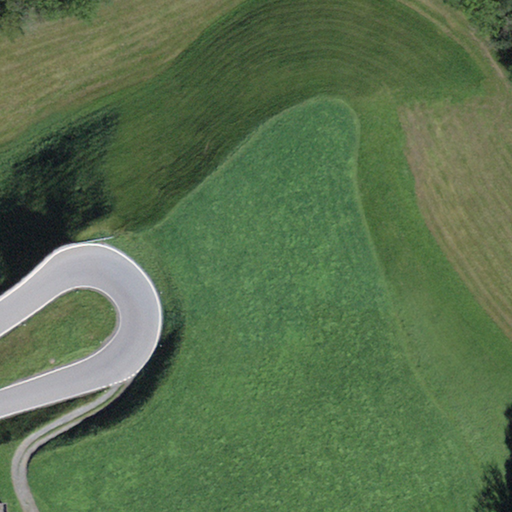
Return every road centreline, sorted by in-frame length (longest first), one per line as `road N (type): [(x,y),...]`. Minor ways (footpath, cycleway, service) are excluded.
road 1 (tertiary): [(0,405),(117,366),(132,353),(142,308),(110,272),(86,267),(0,320)]
road 2 (track): [(117,366),(119,389),(26,446),(18,459),(30,511)]
